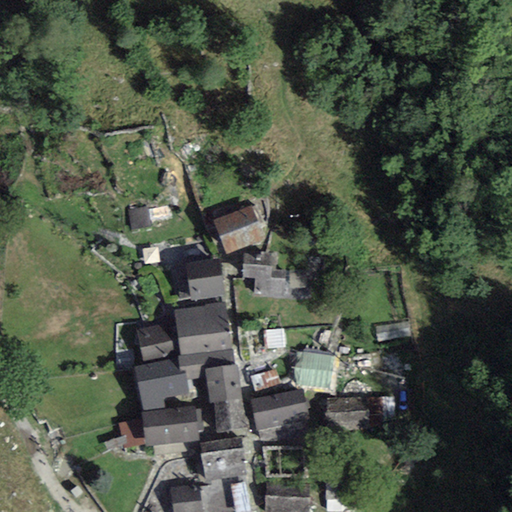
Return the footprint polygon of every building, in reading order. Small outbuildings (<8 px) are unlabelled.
[(251,205),(214,220),(227,253),(264,238),(251,205)] [(279,257),(245,255),(244,276),(258,277),(257,296),(297,299),(299,272),(278,271),(279,257)] [(218,263),(188,267),(192,300),(223,296),(218,263)] [(176,320),(134,326),(139,363),(179,358),(233,350),(226,304),(175,311),(176,320)] [(233,350),(179,358),(180,369),(183,369),(184,379),(205,381),(203,369),(236,365),(233,350)] [(304,355),(299,383),(331,388),(335,360),(304,355)] [(236,365),(203,369),(205,381),(208,405),(213,405),(217,434),(245,430),(236,365)] [(180,369),(134,374),(137,407),(187,402),(184,379),(183,369),(180,369)] [(302,392),(252,401),(258,432),(307,423),(302,392)] [(368,398),(327,399),(328,431),(369,430),(368,398)] [(196,409),(141,415),(142,419),(120,425),(126,450),(144,445),(145,448),(199,442),(196,409)] [(306,447),(264,448),(264,480),(307,479),(306,447)] [(248,511),(242,452),(203,456),(207,486),(199,487),(201,500),(170,504),(171,511),(248,511)] [(326,481),(325,511),(364,511),(365,482),(326,481)] [(307,511),(308,498),(268,497),(267,511),(307,511)]
